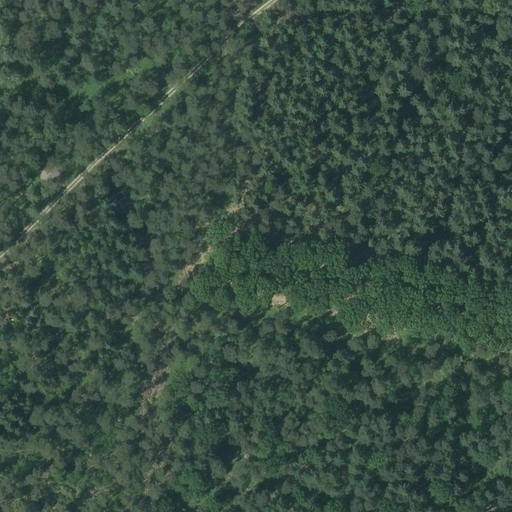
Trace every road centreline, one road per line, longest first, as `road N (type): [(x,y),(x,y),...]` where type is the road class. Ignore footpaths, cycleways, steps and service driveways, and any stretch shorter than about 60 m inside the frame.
road 1 (track): [(149,511),(167,481),(157,434),(232,0)]
road 2 (track): [(0,268),(297,0)]
